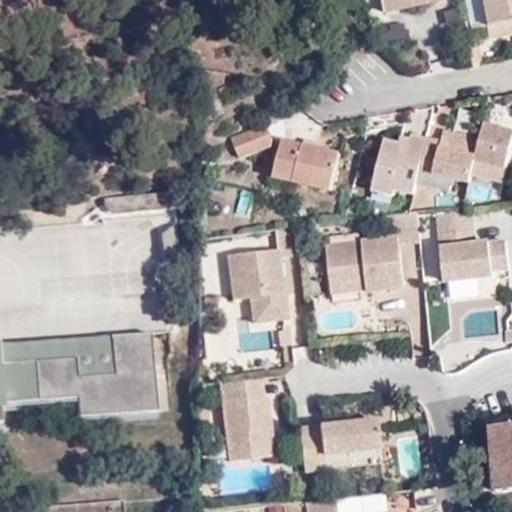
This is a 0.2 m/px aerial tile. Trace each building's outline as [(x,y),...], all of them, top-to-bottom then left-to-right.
[(436,0),(375,0),(378,13),(437,1),(436,0)] [(462,0),(468,29),(480,27),(474,0),(462,0)] [(511,0),(475,0),(481,29),(483,28),(486,41),(511,37),(511,0)] [(267,122),(230,136),(239,158),(276,146),(267,122)] [(441,137),(425,135),(417,172),(431,173),(432,176),(450,179),(469,183),(469,178),(473,178),(476,162),(507,167),(511,145),(511,128),(485,123),(482,135),(480,135),(444,128),(441,137)] [(417,172),(425,135),(409,133),(406,137),(399,135),(397,141),(382,140),(372,193),(392,197),(393,193),(412,196),(415,183),(417,172)] [(298,173),(294,188),(331,196),(339,153),(280,142),(274,169),(298,173)] [(473,178),(503,184),(507,167),(476,162),(473,178)] [(271,185),(294,188),(298,173),(274,169),(271,185)] [(417,172),(415,183),(447,191),(450,179),(432,176),(431,173),(417,172)] [(489,202),(492,188),(472,184),(469,199),(489,202)] [(106,212),(162,209),(161,195),(105,197),(106,212)] [(444,286),(493,281),(492,271),(509,270),(506,241),(477,244),(473,207),(438,212),(444,286)] [(325,245),(330,294),(367,290),(367,295),(405,291),(400,244),(421,242),(418,215),(393,217),(396,238),(325,245)] [(293,231),(278,234),(279,251),(282,251),(283,259),(296,258),(293,231)] [(279,251),(226,257),(232,300),(250,299),(252,326),(291,322),(283,259),(282,251),(279,251)] [(479,283),(451,286),(453,299),(481,297),(479,283)] [(498,299),(454,301),(456,342),(501,339),(498,299)] [(280,347),(293,346),(292,331),(279,333),(280,347)] [(0,426),(0,423),(0,405),(72,398),(73,421),(153,414),(147,333),(105,337),(105,355),(0,362),(0,426)] [(0,362),(105,355),(105,337),(0,345),(0,362)] [(266,404),(217,409),(223,470),(271,465),(266,404)] [(372,425),(294,432),(298,483),(322,480),(321,464),(375,458),(372,425)] [(511,428),(492,429),(495,495),(511,494),(511,428)] [(203,501),(204,482),(193,481),(192,500),(203,501)] [(130,511),(131,498),(22,505),(22,511),(130,511)]
